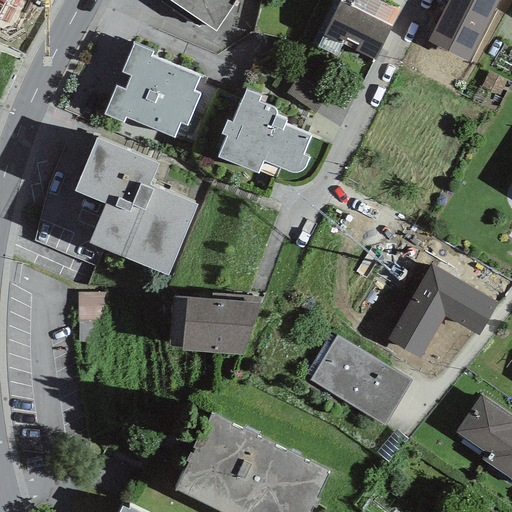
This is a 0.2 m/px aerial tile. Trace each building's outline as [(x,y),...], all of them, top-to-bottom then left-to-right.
[(168,0),(215,32),(236,0),(168,0)] [(355,0),(352,6),(385,24),(393,8),(376,0),(355,0)] [(448,0),(427,42),(467,62),(498,0),(448,0)] [(352,6),(340,1),(323,36),(342,45),(374,61),(392,27),(385,24),(352,6)] [(336,57),(342,45),(323,36),(317,47),(336,57)] [(152,52),(133,44),(121,73),(130,76),(124,89),(116,86),(105,115),(122,122),(124,117),(174,137),(180,122),(186,125),(199,93),(193,91),(199,77),(150,57),(152,52)] [(506,81),(488,73),(481,86),(499,95),(506,81)] [(287,94),(315,113),(326,98),(297,79),(287,94)] [(261,96),(246,90),(232,123),(227,121),(221,134),(226,136),(218,157),(258,174),(263,161),(290,172),(294,173),(296,173),(298,173),(301,172),(304,170),(306,166),(310,157),(303,155),(311,134),(286,124),(287,121),(287,118),(277,115),(277,111),(275,108),(272,106),(258,102),(261,96)] [(105,204),(89,243),(167,275),(197,205),(150,185),(158,165),(96,138),(74,192),(105,204)] [(444,317),(478,336),(498,303),(430,265),(387,340),(420,358),(444,317)] [(117,291),(77,292),(78,321),(106,320),(117,320),(117,291)] [(182,348),(182,351),(242,355),(261,298),(212,294),(212,299),(174,297),(169,347),(182,348)] [(106,320),(78,321),(79,343),(107,342),(106,320)] [(411,381),(337,336),(309,380),(384,425),(411,381)] [(511,416),(481,395),(455,433),(486,454),(495,460),(511,435),(511,416)] [(209,415),(173,488),(221,511),(305,511),(325,472),(209,415)] [(388,463),(408,440),(396,430),(376,452),(388,463)] [(511,435),(495,460),(486,454),(482,460),(511,480),(511,435)]
